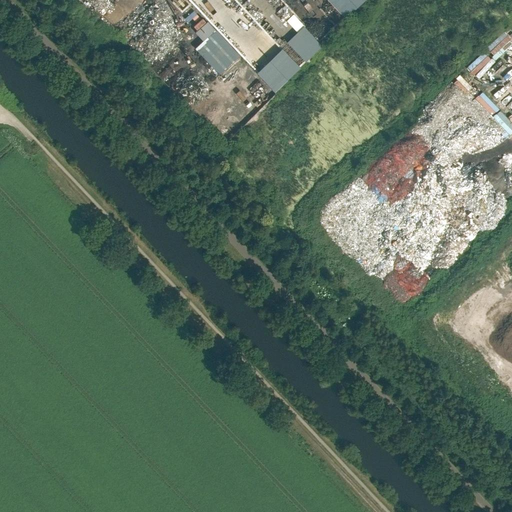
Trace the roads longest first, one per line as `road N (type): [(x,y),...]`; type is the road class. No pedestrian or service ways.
road 1 (unclassified): [(489,511),(4,0)]
road 2 (track): [(379,511),(44,159)]
